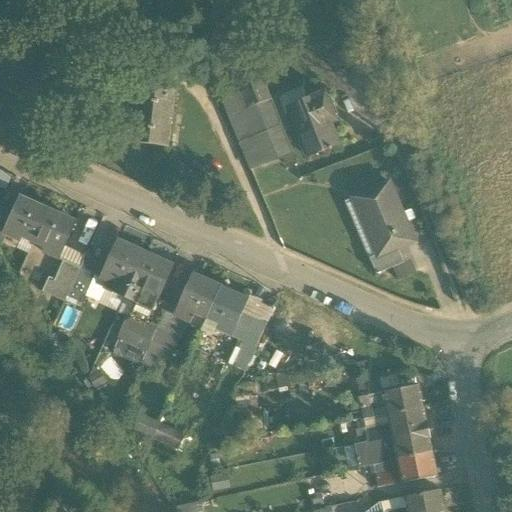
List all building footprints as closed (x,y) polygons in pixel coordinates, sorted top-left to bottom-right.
[(23,79),(60,85),(70,27),(33,21),(23,79)] [(229,80),(234,94),(242,91),(266,83),(261,69),(229,80)] [(129,129),(167,133),(173,73),(136,70),(129,129)] [(279,120),(270,95),(246,103),(242,91),(234,94),(229,80),(216,84),(238,135),(279,120)] [(266,83),(242,91),(246,103),(270,95),(266,83)] [(288,102),(306,96),(301,83),(281,90),(278,97),(283,112),(290,109),(288,102)] [(299,130),(307,152),(339,141),(331,120),(337,117),(325,89),(306,96),(288,102),(290,109),(299,130)] [(291,153),(279,120),(238,135),(252,168),(291,153)] [(359,194),(382,185),(377,174),(355,184),(359,194)] [(366,224),(378,254),(379,255),(392,250),(415,240),(390,181),(382,185),(359,194),(354,197),(355,198),(360,196),(371,222),(366,224)] [(355,198),(354,197),(343,201),(367,259),(371,257),(378,254),(366,224),(371,222),(360,196),(355,198)] [(21,237),(33,243),(48,210),(21,198),(14,215),(4,235),(19,242),(21,237)] [(0,244),(4,235),(14,215),(0,208),(0,244)] [(75,222),(48,210),(33,243),(45,248),(43,253),(58,260),(58,259),(64,246),(75,222)] [(28,254),(33,243),(21,237),(19,242),(16,249),(28,254)] [(118,281),(130,287),(145,254),(118,242),(102,279),(106,281),(116,286),(118,281)] [(63,261),(67,263),(70,258),(82,263),(85,258),(85,256),(64,246),(58,259),(63,261)] [(371,258),(377,273),(392,267),(404,262),(399,249),(393,252),(392,250),(379,255),(378,254),(371,257),(371,258)] [(173,267),(145,254),(130,287),(125,299),(136,305),(134,310),(144,315),(150,317),(157,300),(173,267)] [(65,303),(67,298),(82,263),(70,258),(67,263),(63,261),(54,281),(49,278),(42,293),(65,303)] [(85,258),(82,263),(67,298),(82,304),(84,299),(94,276),(99,264),(85,258)] [(410,259),(404,262),(392,267),(398,280),(416,273),(410,259)] [(188,324),(201,330),(220,288),(193,275),(178,309),(174,318),(175,318),(188,324)] [(118,314),(125,299),(102,289),(106,281),(102,279),(94,276),(84,299),(118,314)] [(102,289),(125,299),(130,287),(118,281),(116,286),(106,281),(102,289)] [(217,332),(231,338),(241,315),(248,300),(220,288),(201,330),(215,336),(217,332)] [(249,318),(266,326),(273,310),(262,305),(263,302),(250,295),(248,300),(241,315),(249,318)] [(118,314),(128,318),(132,309),(134,310),(136,305),(125,299),(118,314)] [(140,324),(156,331),(168,305),(157,300),(150,317),(144,315),(140,324)] [(178,309),(168,305),(156,331),(167,336),(175,318),(174,318),(178,309)] [(249,318),(241,315),(231,338),(238,341),(249,318)] [(131,346),(146,353),(156,331),(140,324),(128,318),(118,340),(131,346)] [(186,329),(188,324),(175,318),(167,336),(178,341),(183,328),(186,329)] [(233,353),(251,360),(255,350),(266,326),(249,318),(238,341),(233,353)] [(167,336),(156,331),(146,353),(141,363),(140,365),(152,370),(158,358),(168,362),(178,341),(167,336)] [(146,353),(131,346),(126,357),(141,363),(146,353)] [(246,372),(251,360),(233,353),(228,364),(246,372)] [(363,363),(345,365),(346,378),(365,376),(363,363)] [(290,374),(277,376),(278,393),(292,392),(290,374)] [(379,378),(383,393),(401,390),(398,374),(379,378)] [(357,383),(360,398),(383,393),(379,378),(357,383)] [(385,406),(387,416),(423,409),(418,386),(401,390),(383,393),(385,406)] [(359,398),(361,411),(385,406),(383,393),(360,398),(359,398)] [(240,412),(240,409),(257,408),(257,397),(236,397),(236,412),(240,412)] [(361,411),(359,398),(349,400),(351,412),(361,411)] [(385,406),(361,411),(363,421),(387,416),(385,406)] [(257,408),(240,409),(240,412),(241,430),(264,429),(263,408),(257,408)] [(389,427),(392,439),(427,432),(423,409),(387,416),(389,427)] [(134,431),(152,439),(159,425),(140,416),(134,431)] [(387,416),(363,421),(365,432),(389,427),(387,416)] [(185,436),(159,425),(152,439),(178,451),(185,436)] [(228,425),(222,425),(212,448),(228,448),(228,425)] [(358,434),(360,445),(392,439),(389,427),(365,432),(358,434)] [(392,439),(396,461),(432,454),(427,432),(392,439)] [(396,461),(392,439),(360,445),(357,446),(361,468),(372,466),(396,461)] [(348,471),(361,468),(357,446),(344,449),(348,471)] [(437,477),(432,454),(396,461),(399,472),(374,477),(377,489),(437,477)] [(372,466),(374,477),(399,472),(396,461),(372,466)] [(227,473),(210,477),(213,493),(231,489),(227,473)] [(407,509),(407,511),(444,511),(440,491),(405,498),(407,509)] [(367,511),(391,511),(407,509),(405,498),(380,503),(367,511)] [(203,511),(202,502),(171,508),(173,511),(203,511)]
